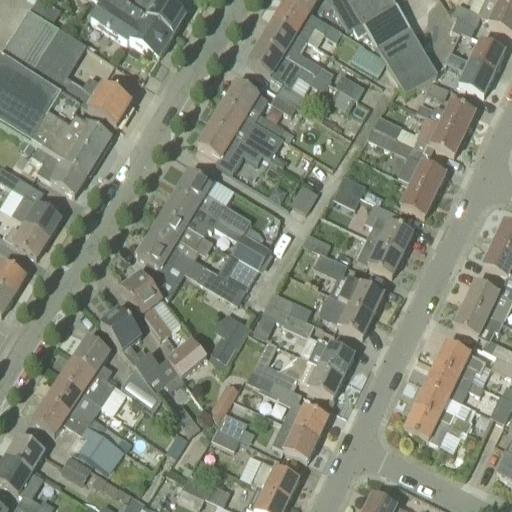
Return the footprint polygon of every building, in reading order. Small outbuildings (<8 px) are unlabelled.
[(126,51),(128,48),(157,66),(157,65),(158,66),(173,42),(106,0),(87,0),(102,9),(90,28),(126,51)] [(149,0),(106,0),(173,42),(185,23),(149,0)] [(289,0),(286,6),(308,20),(320,0),(289,0)] [(366,50),(371,47),(343,0),(327,0),(326,1),(348,37),(352,35),(360,48),(366,50)] [(343,0),(371,47),(378,59),(379,58),(405,101),(419,93),(431,87),(437,83),(411,40),(388,0),(343,0)] [(511,0),(481,0),(482,0),(486,2),(511,14),(511,0)] [(450,21),(457,24),(475,33),(480,23),(489,27),(488,30),(511,41),(511,14),(486,2),(477,20),(456,10),(450,21)] [(38,3),(29,16),(51,30),(59,17),(38,3)] [(286,6),(273,27),(306,47),(313,35),(336,49),(341,40),(308,20),(286,6)] [(28,18),(0,63),(0,64),(30,83),(58,37),(28,18)] [(475,33),(457,24),(451,36),(469,45),(475,33)] [(273,27),(260,48),(315,81),(320,73),(298,59),(306,47),(273,27)] [(449,59),(457,63),(463,49),(455,46),(449,59)] [(479,47),(469,69),(493,81),(504,58),(479,47)] [(315,81),(260,48),(247,70),(281,91),(276,100),(296,113),(303,102),(291,94),(298,83),(322,98),(327,89),(315,81)] [(351,65),(377,81),(385,69),(381,63),(360,50),(351,65)] [(469,69),(457,63),(449,59),(436,89),(443,93),(452,73),(464,79),(458,91),(482,103),(493,81),(469,69)] [(0,130),(37,153),(86,183),(111,144),(87,129),(85,132),(72,125),(79,113),(55,98),(30,83),(0,64),(0,130)] [(334,93),(356,106),(363,94),(342,81),(334,93)] [(62,85),(55,98),(79,113),(116,135),(131,111),(89,85),(82,97),(62,85)] [(268,105),(254,97),(237,86),(223,110),(254,129),(268,105)] [(444,105),(449,95),(443,93),(436,89),(431,87),(419,93),(444,105)] [(290,123),(296,113),(276,100),(269,110),(290,123)] [(450,108),(445,117),(434,112),(432,116),(420,109),(415,118),(425,123),(464,142),(474,120),(450,108)] [(210,131),(232,145),(270,168),(275,160),(260,151),(268,138),(253,129),(254,129),(223,110),(210,131)] [(254,129),(263,134),(278,143),(283,135),(259,120),(254,129)] [(373,135),(396,146),(401,134),(378,123),(373,135)] [(425,160),(429,152),(453,164),(464,142),(425,123),(415,145),(416,146),(412,154),(425,160)] [(270,168),(232,145),(210,131),(197,153),(218,166),(215,171),(232,181),(243,163),(257,171),(262,163),(270,168)] [(366,170),(376,151),(390,157),(396,146),(373,135),(368,145),(366,144),(355,164),(366,170)] [(74,203),(86,183),(37,153),(31,163),(42,170),(36,180),(74,203)] [(400,183),(408,186),(417,165),(408,162),(400,183)] [(445,181),(421,169),(410,191),(434,203),(445,181)] [(25,189),(1,174),(0,175),(0,189),(18,200),(25,189)] [(175,199),(243,240),(250,228),(205,200),(211,192),(188,178),(175,199)] [(344,182),(339,193),(360,203),(365,192),(344,182)] [(424,225),(434,203),(410,191),(399,213),(424,225)] [(316,201),(302,192),(291,211),(305,219),(316,201)] [(352,219),(360,203),(339,193),(333,204),(331,203),(329,207),(352,219)] [(230,261),(237,265),(258,278),(270,257),(243,240),(175,199),(162,220),(201,244),(209,231),(237,249),(230,261)] [(11,223),(24,231),(48,246),(61,226),(23,203),(11,223)] [(150,241),(172,255),(193,268),(198,259),(193,256),(201,244),(162,220),(150,241)] [(377,223),(366,245),(402,262),(412,240),(377,223)] [(492,250),(511,259),(511,232),(503,228),(492,250)] [(24,231),(20,238),(12,233),(4,246),(36,266),(48,246),(24,231)] [(245,299),(224,287),(193,268),(172,255),(150,241),(144,251),(140,250),(135,258),(138,261),(137,263),(158,276),(156,280),(163,285),(171,272),(183,280),(185,278),(218,298),(216,300),(237,313),(245,299)] [(302,251),(320,260),(325,262),(330,252),(307,241),(302,251)] [(356,267),(367,272),(391,284),(402,262),(366,245),(356,267)] [(511,286),(511,259),(492,250),(482,273),(511,286)] [(347,273),(325,262),(320,260),(313,275),(340,288),(347,273)] [(237,265),(224,287),(245,299),(258,278),(237,265)] [(26,283),(9,272),(1,268),(0,270),(0,294),(13,303),(26,283)] [(160,347),(170,339),(152,315),(161,308),(141,281),(121,296),(160,347)] [(337,306),(348,311),(372,323),(383,301),(347,284),(337,306)] [(463,311),(502,330),(511,309),(511,306),(474,289),(463,311)] [(0,322),(1,323),(13,303),(0,294),(0,322)] [(272,299),(267,309),(289,320),(294,309),(272,299)] [(372,323),(348,311),(337,306),(330,302),(319,325),(362,345),(372,323)] [(313,332),(289,320),(267,309),(262,321),(283,331),(282,332),(307,345),(313,332)] [(453,333),(477,344),(483,333),(498,340),(502,330),(463,311),(453,333)] [(100,332),(144,386),(155,400),(166,391),(171,398),(183,389),(179,384),(165,366),(158,372),(149,361),(147,363),(141,356),(136,360),(130,353),(140,344),(118,317),(100,332)] [(220,342),(239,353),(250,334),(232,323),(220,342)] [(87,344),(74,365),(106,386),(111,378),(101,371),(109,359),(87,344)] [(353,362),(335,353),(319,345),(308,367),(343,384),(353,362)] [(191,346),(165,366),(179,384),(205,364),(191,346)] [(266,347),(251,378),(273,388),(293,397),(298,386),(267,372),(277,352),(266,347)] [(511,357),(489,347),(488,350),(485,348),(481,356),(496,363),(511,371),(511,357)] [(445,349),(435,371),(469,388),(474,378),(463,373),(469,361),(445,349)] [(343,384),(308,367),(298,362),(292,375),(302,379),(297,389),(332,406),(343,384)] [(490,374),(511,384),(511,371),(496,363),(490,374)] [(60,385),(82,400),(93,407),(102,413),(115,393),(106,387),(106,386),(74,365),(60,385)] [(448,404),(454,393),(465,398),(466,396),(479,403),(483,395),(469,388),(435,371),(424,393),(448,404)] [(134,375),(120,395),(143,412),(153,419),(161,408),(134,375)] [(273,388),(251,378),(246,388),(268,399),(273,388)] [(46,406),(68,420),(88,434),(116,452),(122,443),(74,411),(82,400),(60,385),(46,406)] [(217,433),(225,420),(238,398),(225,390),(208,420),(217,433)] [(471,428),(469,427),(443,415),(448,404),(424,393),(414,414),(438,426),(462,437),(466,439),(471,428)] [(489,424),(504,431),(511,413),(511,408),(499,402),(489,424)] [(63,429),(82,442),(88,434),(68,420),(46,406),(32,427),(54,442),(63,429)] [(287,420),(282,430),(293,435),(317,447),(328,425),(303,413),(297,425),(287,420)] [(403,436),(438,454),(445,439),(458,445),(462,437),(438,426),(414,414),(403,436)] [(217,433),(216,436),(238,447),(246,430),(225,420),(217,433)] [(317,447),(293,435),(282,430),(277,440),(288,445),(282,457),(306,469),(317,447)] [(233,457),(238,447),(216,436),(211,446),(233,457)] [(18,442),(5,463),(31,479),(45,458),(18,442)] [(511,490),(511,447),(495,482),(511,490)] [(59,478),(82,491),(91,475),(68,462),(59,478)] [(0,490),(18,501),(20,499),(31,479),(5,463),(0,471),(0,490)] [(298,486),(273,474),(262,468),(251,490),(257,493),(263,496),(288,508),(298,486)] [(210,489),(208,494),(187,484),(182,495),(204,505),(217,511),(222,511),(229,498),(210,489)] [(285,511),(288,508),(263,496),(257,493),(247,511),(285,511)] [(200,511),(204,505),(182,495),(177,505),(190,511),(200,511)] [(16,511),(39,511),(40,511),(23,501),(16,511)] [(366,511),(392,511),(371,502),(366,511)]
